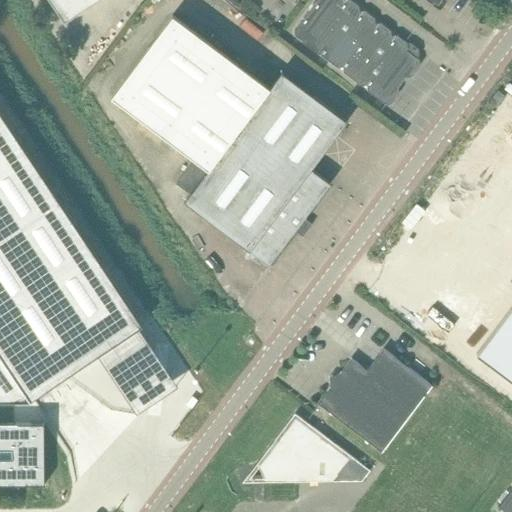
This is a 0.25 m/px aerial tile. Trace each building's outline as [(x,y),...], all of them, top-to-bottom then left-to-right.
[(49,0),(64,21),(95,0),(49,0)] [(294,30),(295,36),(337,68),(343,67),(343,72),(361,86),(366,85),(367,90),(386,105),(391,104),(399,93),(398,88),(406,77),(411,76),(420,65),(419,60),(406,50),(408,48),(407,43),(396,35),(391,36),(390,31),(380,23),(375,24),(374,19),(364,11),(359,12),(359,7),(349,0),(316,0),(309,10),(294,30)] [(269,88),(173,16),(107,104),(215,184),(194,211),(269,267),(330,184),(311,169),(347,121),(281,72),(269,88)] [(0,484),(45,484),(44,423),(0,423),(0,400),(30,401),(98,355),(143,325),(0,111),(0,484)] [(511,312),(475,361),(511,388),(511,312)] [(330,386),(317,403),(382,452),(433,386),(383,348),(367,370),(351,358),(338,375),(329,376),(330,386)] [(274,441),(276,442),(325,479),(362,478),(370,470),(295,413),(274,441)] [(325,479),(276,442),(261,461),(263,464),(261,465),(267,478),(269,477),(270,480),(325,479)] [(511,511),(511,488),(498,507),(505,511),(511,511)]
